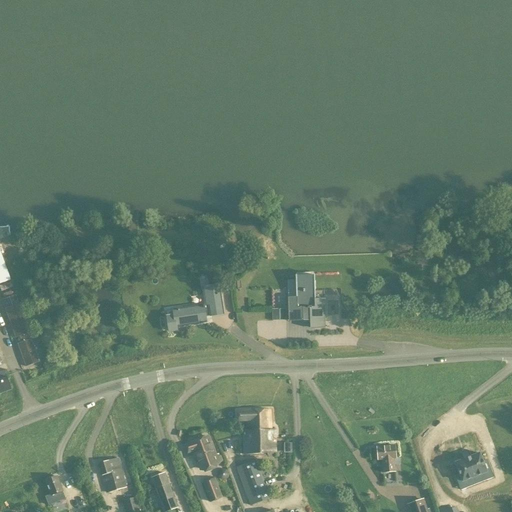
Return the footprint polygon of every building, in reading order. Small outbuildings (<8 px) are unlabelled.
[(134,246),(120,250),(123,263),(137,260),(134,246)] [(0,283),(10,280),(0,251),(0,283)] [(296,281),(287,281),(289,321),(303,321),(303,319),(310,319),(310,329),(328,328),(328,327),(325,327),(324,299),(315,300),(315,280),(314,280),(296,281)] [(177,330),(176,326),(206,321),(205,317),(223,314),(219,286),(203,288),(205,305),(173,310),(174,315),(167,316),(169,331),(177,330)] [(26,366),(39,362),(31,339),(30,340),(28,333),(29,333),(16,296),(3,300),(16,337),(20,336),(23,343),(18,344),(26,366)] [(0,390),(10,387),(7,378),(0,380),(0,390)] [(244,454),(276,453),(275,429),(271,430),(271,411),(239,412),(239,423),(247,423),(247,431),(243,431),(244,454)] [(215,458),(208,437),(185,445),(188,453),(194,451),(201,469),(222,461),(220,456),(215,458)] [(394,459),(396,459),(395,445),(377,447),(378,460),(382,461),(383,472),(395,471),(394,459)] [(456,463),(462,481),(487,471),(480,454),(480,452),(478,453),(456,462),(455,462),(455,463),(456,463)] [(511,454),(497,460),(503,471),(511,467),(511,454)] [(118,458),(98,464),(101,476),(102,476),(107,492),(108,493),(109,492),(120,489),(127,487),(118,458)] [(250,505),(269,498),(255,461),(237,468),(250,505)] [(164,511),(177,507),(165,474),(152,478),(164,511)] [(57,477),(46,481),(51,496),(47,497),(50,505),(66,499),(57,477)] [(210,501),(222,497),(215,479),(203,483),(210,501)] [(127,511),(139,511),(135,497),(124,500),(127,511)] [(427,511),(423,499),(407,505),(408,511),(427,511)]
